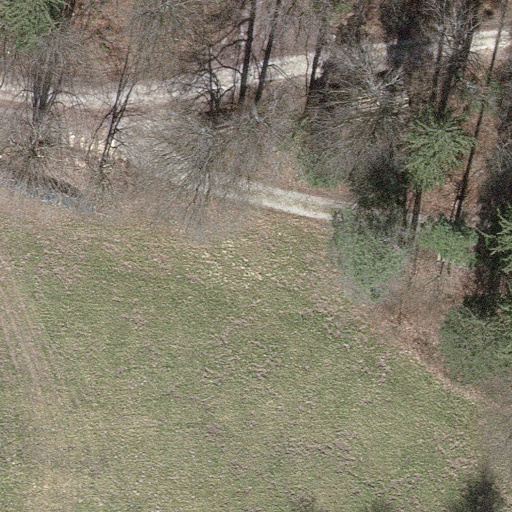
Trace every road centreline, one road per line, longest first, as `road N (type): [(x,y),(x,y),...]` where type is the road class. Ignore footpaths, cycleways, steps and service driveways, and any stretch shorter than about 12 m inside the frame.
road 1 (track): [(140,89),(158,158),(228,190),(511,243)]
road 2 (track): [(0,73),(105,95),(284,65)]
road 3 (track): [(284,65),(511,35)]
